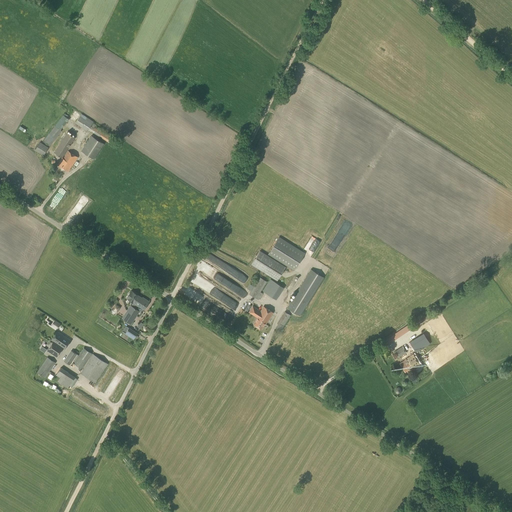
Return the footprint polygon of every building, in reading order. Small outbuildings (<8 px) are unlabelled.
[(68,116),(65,113),(63,115),(57,123),(43,141),(49,146),(61,131),(61,130),(69,119),(67,118),(68,116)] [(104,132),(96,127),(97,125),(93,123),(94,121),(81,114),(75,123),(87,131),(88,130),(93,133),(108,143),(109,142),(111,143),(114,139),(112,137),(109,135),(104,132)] [(62,158),(75,138),(67,132),(54,153),(62,158)] [(94,159),(104,144),(91,136),(81,151),(94,159)] [(43,156),(48,148),(40,142),(35,150),(43,156)] [(72,165),(78,157),(68,151),(63,159),(62,158),(58,165),(68,171),(72,165)] [(294,270),(304,253),(279,237),(268,254),(294,270)] [(277,280),(285,267),(260,251),(251,264),(277,280)] [(200,268),(210,273),(212,270),(202,264),(200,268)] [(300,315),(323,277),(311,270),(287,308),(300,315)] [(259,300),(263,293),(260,292),(267,282),(260,277),(249,294),(256,299),(259,300)] [(276,299),(283,287),(276,283),(276,282),(270,279),(263,291),(276,299)] [(233,307),(237,301),(212,286),(208,293),(233,307)] [(132,291),(131,291),(126,298),(127,299),(133,303),(131,306),(130,305),(125,314),(122,318),(126,321),(137,305),(135,304),(140,297),(135,293),(132,291)] [(137,305),(126,321),(131,324),(134,320),(139,311),(137,310),(139,306),(144,309),(145,309),(146,307),(146,306),(148,302),(140,297),(135,304),(137,305)] [(216,314),(220,310),(216,305),(211,309),(216,314)] [(266,324),(273,312),(263,306),(260,311),(253,306),(249,312),(257,317),(253,324),(261,329),(265,323),(266,324)] [(279,333),(291,315),(285,311),(277,323),(278,324),(274,330),(279,333)] [(407,325),(385,340),(388,344),(391,342),(390,341),(407,330),(407,331),(410,329),(407,325)] [(126,326),(122,332),(133,339),(137,334),(126,326)] [(66,337),(62,334),(57,331),(51,340),(53,341),(63,348),(64,349),(70,340),(66,337)] [(416,352),(430,344),(423,333),(409,342),(416,352)] [(57,357),(63,348),(53,341),(47,350),(57,357)] [(398,358),(406,353),(403,346),(394,351),(398,358)] [(78,356),(77,355),(73,361),(74,362),(73,363),(81,368),(91,353),(84,348),(78,356)] [(63,361),(69,365),(76,354),(70,350),(63,361)] [(408,358),(414,367),(414,368),(420,364),(414,353),(410,356),(408,357),(408,358)] [(95,383),(107,364),(92,354),(89,359),(90,360),(81,373),(95,383)] [(45,378),(55,363),(47,357),(37,372),(45,378)] [(405,372),(412,368),(411,365),(412,365),(410,362),(408,363),(406,359),(400,363),(405,372)] [(67,388),(70,384),(75,377),(61,368),(56,375),(55,376),(59,378),(57,381),(67,388)]
